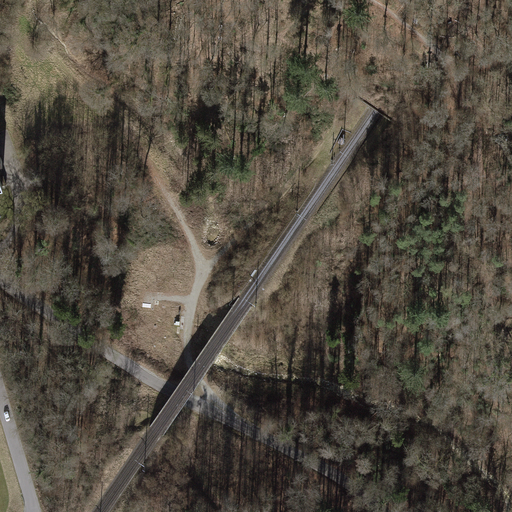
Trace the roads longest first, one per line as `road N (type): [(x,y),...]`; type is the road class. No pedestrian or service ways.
road 1 (tertiary): [(0,279),(139,372),(333,471),(379,511)]
road 2 (track): [(247,429),(188,362),(189,332),(203,268),(290,183)]
road 3 (track): [(203,268),(173,196),(116,117)]
road 4 (unclassified): [(0,391),(33,511)]
road 5 (track): [(227,511),(190,466),(189,452),(213,411)]
